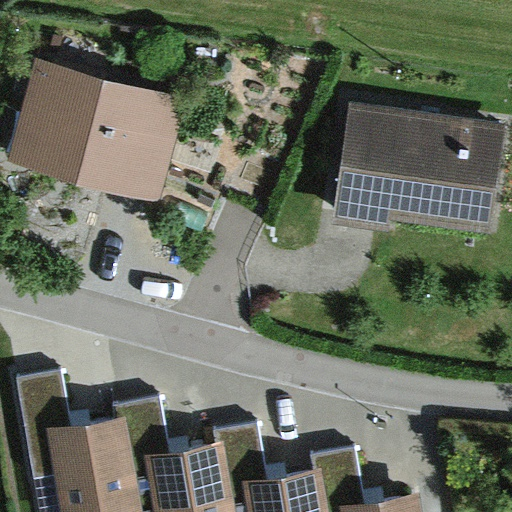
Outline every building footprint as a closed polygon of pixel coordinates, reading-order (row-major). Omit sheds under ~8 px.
[(167,125),(34,78),(8,150),(141,197),(167,125)] [(498,130),(336,109),(324,205),(485,226),(498,130)] [(132,511),(118,416),(46,427),(58,511),(132,511)] [(222,511),(213,445),(146,455),(154,511),(222,511)] [(316,511),(311,475),(245,485),(248,511),(316,511)] [(415,511),(414,500),(342,508),(342,511),(415,511)]
